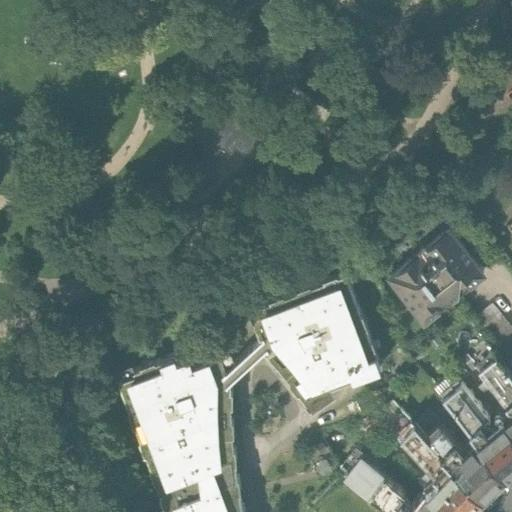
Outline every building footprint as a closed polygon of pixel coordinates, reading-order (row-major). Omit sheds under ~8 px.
[(449,227),(390,274),(424,317),(483,270),(449,227)] [(264,348),(312,407),(335,391),(330,384),(380,365),(345,272),(249,308),(260,337),(264,348)] [(511,329),(492,304),(477,316),(507,355),(511,351),(511,329)] [(249,346),(226,368),(229,380),(251,360),(264,348),(260,337),(249,346)] [(194,363),(188,350),(119,379),(170,511),(243,511),(229,380),(226,368),(220,353),(194,363)] [(511,430),(511,374),(496,356),(478,370),(511,408),(511,412),(503,420),(511,430)] [(441,398),(480,440),(508,473),(511,469),(511,430),(503,420),(497,425),(461,384),(441,398)] [(352,415),(371,406),(366,395),(347,404),(352,415)] [(467,511),(482,496),(450,464),(415,426),(399,441),(437,478),(424,491),(448,511),(467,511)] [(480,440),(450,464),(482,496),(508,473),(480,440)] [(341,478),(386,511),(448,511),(424,491),(410,506),(398,497),(404,491),(358,459),(341,478)]
